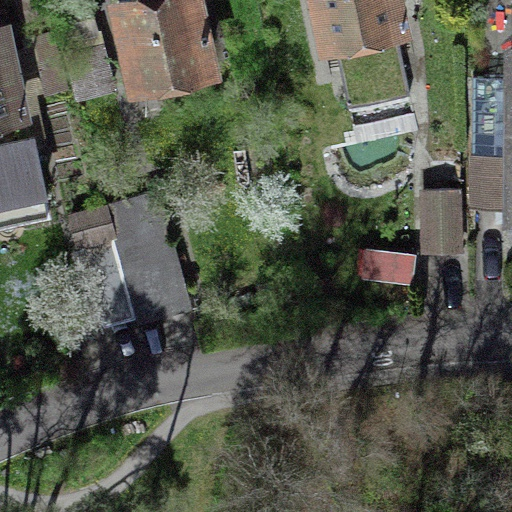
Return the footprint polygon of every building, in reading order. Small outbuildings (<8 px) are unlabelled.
[(117,0),(135,79),(210,62),(195,0),(117,0)] [(333,35),(349,106),(410,93),(395,22),(401,20),(397,0),(318,0),(326,37),(333,35)] [(0,224),(49,214),(31,135),(23,137),(19,115),(16,116),(14,106),(20,104),(2,24),(0,24),(0,224)] [(70,72),(108,61),(102,42),(64,53),(70,72)] [(108,61),(70,72),(76,93),(114,82),(108,61)] [(511,75),(472,75),(471,205),(511,207),(511,75)] [(438,178),(458,177),(457,157),(437,158),(438,178)] [(426,247),(458,247),(456,187),(424,187),(426,247)] [(105,203),(135,309),(187,294),(158,188),(105,203)] [(80,242),(113,233),(105,203),(72,212),(80,242)] [(113,233),(80,242),(100,314),(133,305),(113,233)] [(415,252),(366,246),(363,273),(412,279),(415,252)]
